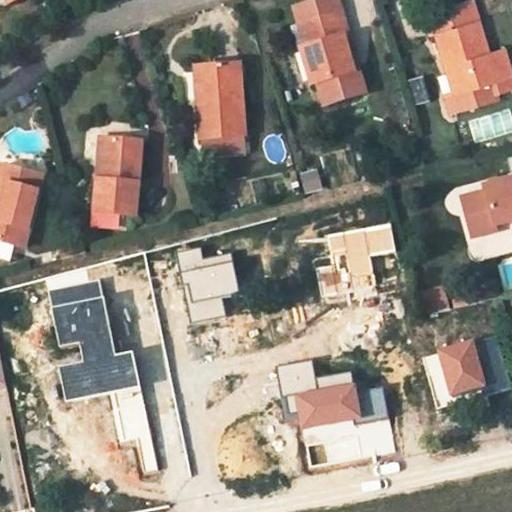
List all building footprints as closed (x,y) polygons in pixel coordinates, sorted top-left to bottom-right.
[(335,0),(327,0),(294,9),(306,49),(301,50),(312,85),(317,84),(352,73),(352,72),(347,54),(342,40),(347,38),(335,0)] [(489,55),(472,1),(425,15),(432,38),(437,36),(448,74),(456,72),(462,94),(455,97),(446,99),(451,117),(498,104),(495,97),(511,91),(511,74),(505,50),(489,55)] [(352,53),(347,38),(342,40),(347,54),(352,53)] [(243,138),(238,65),(198,68),(200,99),(203,99),(204,106),(196,106),(199,141),(201,140),(213,140),(223,139),(241,138),(243,138)] [(352,73),(317,84),(324,106),(364,94),(357,71),(352,72),(352,73)] [(462,94),(456,72),(448,74),(455,97),(462,94)] [(28,90),(18,97),(24,106),(34,99),(28,90)] [(241,138),(223,139),(224,154),(242,152),(241,138)] [(136,218),(141,143),(106,139),(103,171),(106,172),(105,182),(96,181),(93,214),(136,218)] [(99,139),(96,181),(105,182),(106,172),(103,171),(106,139),(99,139)] [(223,139),(213,140),(214,154),(214,155),(224,154),(223,139)] [(213,140),(201,140),(202,154),(214,154),(213,140)] [(3,164),(0,176),(0,199),(3,201),(1,210),(0,209),(0,244),(24,251),(44,175),(3,164)] [(511,180),(484,187),(485,192),(465,198),(470,214),(465,216),(471,239),(496,233),(495,228),(511,223),(511,180)] [(465,198),(460,199),(465,216),(470,214),(465,198)] [(82,244),(61,250),(64,262),(86,256),(82,244)] [(218,257),(141,277),(153,327),(231,307),(218,257)] [(390,339),(383,310),(313,325),(319,355),(390,339)] [(185,333),(123,349),(137,406),(185,395),(177,359),(182,358),(190,356),(185,333)] [(511,384),(499,337),(440,352),(453,399),(483,391),(485,397),(511,389),(511,384)] [(319,355),(329,401),(401,385),(390,339),(319,355)] [(0,390),(9,388),(0,347),(0,390)] [(177,359),(185,395),(190,394),(182,358),(177,359)] [(185,395),(137,406),(140,418),(188,406),(185,395)]
